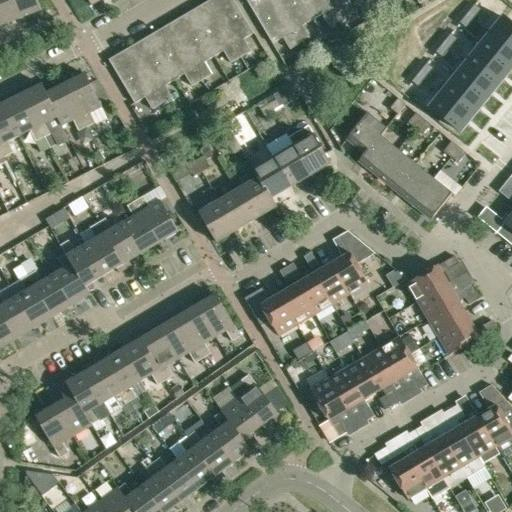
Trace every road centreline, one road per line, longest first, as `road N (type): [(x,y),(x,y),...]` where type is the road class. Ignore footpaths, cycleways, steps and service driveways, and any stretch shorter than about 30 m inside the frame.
road 1 (residential): [(0,430),(6,371),(101,315),(123,329),(204,282),(248,276),(338,223),(355,224),(409,265),(455,238)]
road 2 (residential): [(326,493),(363,448),(482,374),(511,340)]
road 3 (residential): [(0,89),(164,0)]
